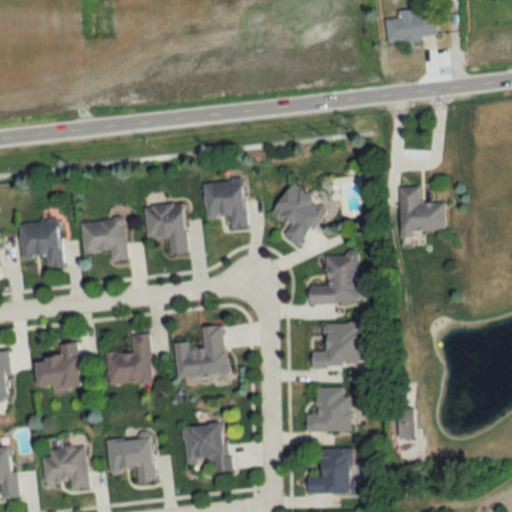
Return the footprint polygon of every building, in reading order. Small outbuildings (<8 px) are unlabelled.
[(414,16),(414,11),(397,12),(398,19),(385,20),(387,42),(436,39),(435,14),(414,16)] [(230,229),(247,227),(242,179),(202,183),(206,219),(229,216),(230,229)] [(270,214),(288,226),(282,235),(300,247),(326,207),(290,184),(270,214)] [(445,203),(419,203),(419,187),(399,187),(399,230),(444,230),(445,203)] [(168,237),(169,254),(186,254),(184,203),(145,205),(146,238),(168,237)] [(82,253),(109,251),(109,261),(126,260),(124,218),(81,221),(82,253)] [(45,268),(62,267),(57,220),(18,223),(22,258),(44,256),(45,268)] [(326,285),(308,285),(308,304),(358,303),(358,253),(326,254),(326,285)] [(324,323),(324,349),(312,349),(312,366),(360,365),(359,322),(324,323)] [(174,342),(177,377),(227,374),(224,325),(201,327),(202,346),(189,347),(189,341),(174,342)] [(107,384),(151,384),(150,333),(131,333),(131,351),(106,351),(107,384)] [(80,384),(76,342),(59,343),(60,356),(33,358),(35,388),(80,384)] [(0,398),(8,398),(6,376),(10,375),(8,350),(0,350),(0,398)] [(306,431),(351,431),(351,395),(343,395),(343,387),(316,387),(316,414),(306,414),(306,431)] [(213,472),(228,471),(225,423),(183,425),(185,461),(213,459),(213,472)] [(136,482),(154,481),(150,436),(106,441),(109,472),(135,470),(136,482)] [(84,445),(49,448),(49,457),(42,457),(43,481),(69,480),(70,490),(88,488),(84,445)] [(0,446),(0,488),(1,497),(19,495),(16,470),(11,471),(8,446),(0,446)] [(307,483),(308,493),(353,492),(352,447),(320,448),(320,483),(307,483)]
